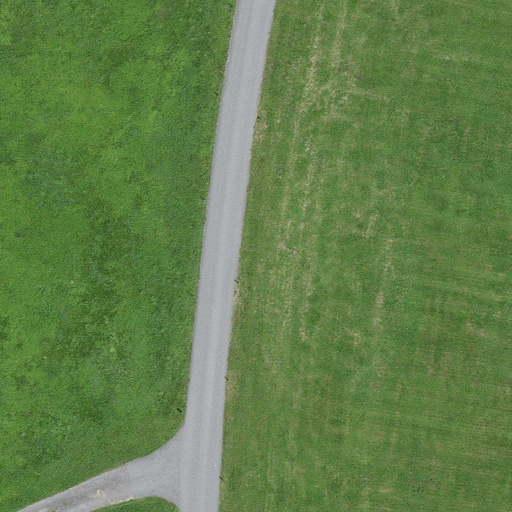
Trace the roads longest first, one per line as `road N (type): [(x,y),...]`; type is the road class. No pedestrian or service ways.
road 1 (unclassified): [(265,0),(218,241),(192,511)]
road 2 (track): [(194,473),(157,473),(61,511)]
